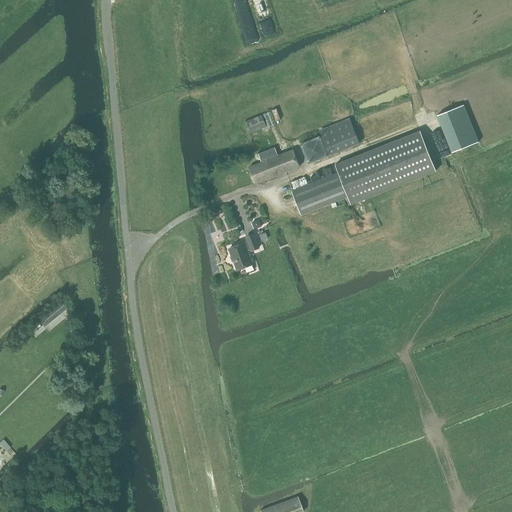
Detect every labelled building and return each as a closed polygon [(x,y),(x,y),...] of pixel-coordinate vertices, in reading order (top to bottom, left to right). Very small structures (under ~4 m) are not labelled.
[(478,142),(464,105),(437,115),(452,153),(478,142)] [(262,116),(245,123),(250,134),(266,127),(262,116)] [(350,119),(320,131),(330,155),(360,143),(350,119)] [(339,173),(292,191),(302,215),(348,197),(352,205),(436,171),(420,131),(336,165),(339,173)] [(279,155),(276,147),(259,154),(262,162),(249,167),(256,184),(301,166),(294,149),(279,155)] [(246,237),(248,242),(229,249),(237,270),(253,264),(248,251),(251,250),(252,251),(259,248),(254,234),(246,237)] [(62,301),(39,320),(44,326),(66,307),(62,301)] [(302,511),(298,499),(259,511),(302,511)]
